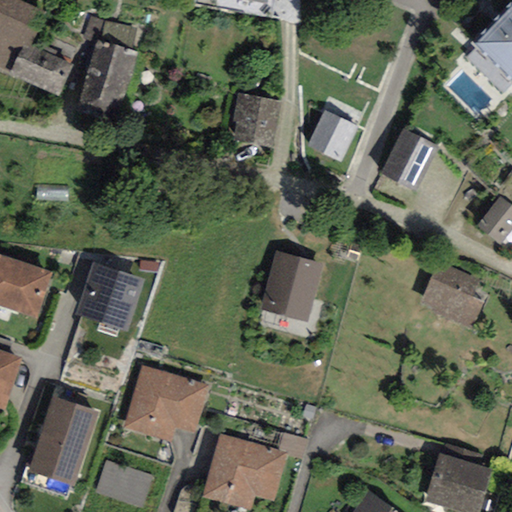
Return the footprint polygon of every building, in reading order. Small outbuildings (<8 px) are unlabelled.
[(0,0),(0,65),(10,70),(23,39),(31,43),(46,9),(23,0),(0,0)] [(511,0),(509,0),(474,37),(511,73),(511,0)] [(138,50),(95,38),(76,106),(119,118),(138,50)] [(31,43),(23,39),(10,70),(58,91),(71,60),(31,43)] [(280,99),(238,92),(233,119),(237,119),(234,138),(273,144),(280,99)] [(307,145),(339,160),(356,125),(325,109),(307,145)] [(403,126),(379,169),(415,189),(438,146),(403,126)] [(478,223),(503,242),(511,229),(511,205),(499,196),(478,223)] [(276,249),(261,307),(308,319),(324,261),(276,249)] [(0,250),(0,301),(35,313),(51,268),(0,250)] [(91,260),(76,310),(128,326),(143,276),(91,260)] [(437,260),(420,298),(433,304),(431,310),(472,329),(486,299),(474,293),(480,280),(437,260)] [(21,354),(0,346),(0,404),(4,405),(21,354)] [(209,385),(141,364),(122,425),(170,439),(174,425),(195,431),(209,385)] [(98,407),(52,392),(29,465),(75,480),(98,407)] [(286,452),(219,433),(202,495),(251,508),(255,494),(273,499),(286,452)] [(477,511),(491,466),(438,450),(424,498),(470,511),(477,511)] [(144,511),(145,511),(156,477),(108,463),(98,498),(144,511)] [(396,511),(366,491),(352,511),(396,511)]
